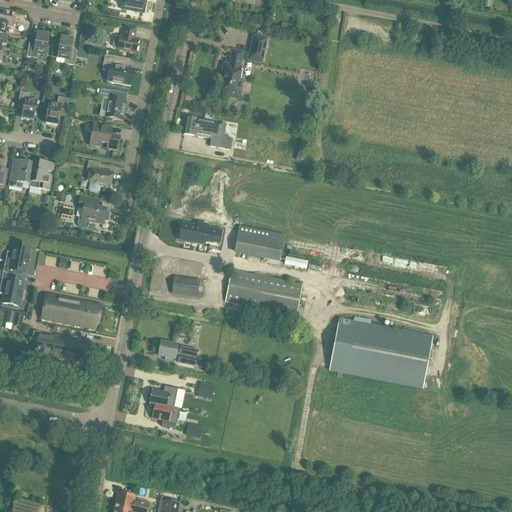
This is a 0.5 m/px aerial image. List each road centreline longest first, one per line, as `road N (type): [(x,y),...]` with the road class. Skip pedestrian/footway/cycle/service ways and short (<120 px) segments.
road 1 (residential): [(150,209),(122,203),(162,0)]
road 2 (tertiary): [(108,427),(150,209)]
road 3 (track): [(295,0),(511,41)]
road 4 (tertiary): [(150,209),(191,0)]
